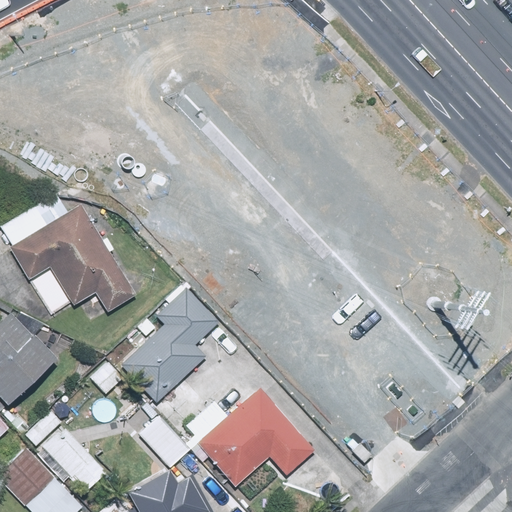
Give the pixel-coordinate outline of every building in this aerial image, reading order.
[(212,16),(196,0),(176,0),(131,44),(193,108),(232,70),(195,32),(212,16)] [(140,82),(110,52),(81,80),(111,110),(140,82)] [(291,122),(255,83),(215,120),(275,185),(332,132),(308,106),(291,122)] [(413,204),(322,166),(302,215),(393,253),(413,204)] [(171,200),(146,171),(117,196),(142,225),(171,200)] [(28,276),(51,317),(91,294),(101,312),(130,295),(78,206),(29,234),(47,265),(28,276)] [(447,264),(411,251),(398,290),(434,302),(447,264)] [(159,325),(116,368),(152,404),(201,356),(191,346),(217,320),(183,286),(152,318),(159,325)] [(395,363),(341,304),(288,352),(274,336),(258,351),(313,412),(328,398),(341,412),(395,363)] [(0,401),(51,359),(10,310),(0,317),(0,401)] [(119,376),(106,361),(86,380),(100,394),(119,376)] [(283,476),(313,450),(257,387),(193,443),(232,488),(267,458),(283,476)] [(176,417),(165,406),(134,437),(165,470),(187,449),(166,427),(176,417)] [(104,472),(49,410),(20,436),(75,498),(104,472)] [(12,457),(2,467),(15,481),(6,490),(26,511),(73,511),(79,507),(17,440),(6,450),(12,457)] [(203,511),(211,508),(189,470),(120,509),(121,511),(203,511)]
